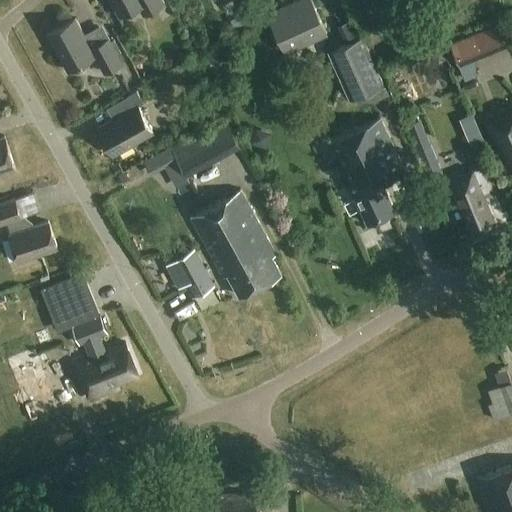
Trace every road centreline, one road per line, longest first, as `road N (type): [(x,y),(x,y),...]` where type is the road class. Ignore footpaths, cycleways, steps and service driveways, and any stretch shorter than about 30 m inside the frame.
road 1 (residential): [(205,416),(0,44)]
road 2 (residential): [(239,408),(511,253)]
road 3 (residential): [(0,498),(205,416)]
road 4 (residential): [(377,511),(256,431),(239,408)]
